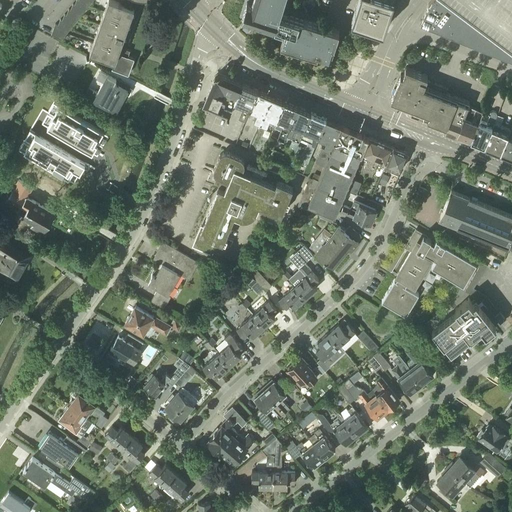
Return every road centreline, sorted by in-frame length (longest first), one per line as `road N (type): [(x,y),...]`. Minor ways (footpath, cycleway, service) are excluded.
road 1 (residential): [(419,156),(373,256),(343,292),(177,442)]
road 2 (residential): [(60,343),(150,206),(205,19)]
road 3 (residential): [(292,511),(511,344)]
road 4 (secondary): [(205,19),(270,74),(358,112)]
road 5 (residential): [(177,442),(60,343)]
